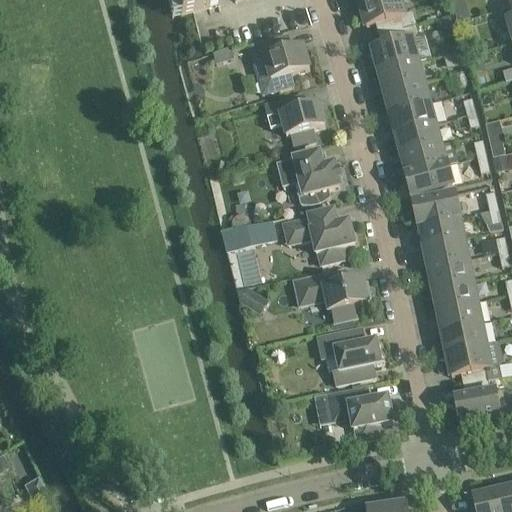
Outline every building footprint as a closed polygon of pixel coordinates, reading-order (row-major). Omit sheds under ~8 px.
[(175,0),(180,17),(219,7),(217,0),(233,0),(234,3),(246,0),(175,0)] [(375,27),(379,39),(404,32),(417,28),(413,15),(405,17),(399,0),(382,0),(360,7),(366,30),(375,27)] [(511,0),(501,0),(502,1),(505,0),(507,0),(510,11),(511,10),(511,0)] [(373,53),(379,76),(418,65),(412,43),(418,41),(419,38),(417,28),(404,32),(379,39),(382,50),(373,53)] [(287,39),(249,50),(257,77),(263,99),(294,90),(290,78),(310,73),(303,50),(291,53),(287,39)] [(230,51),(211,57),(214,68),(234,63),(230,51)] [(459,69),(468,66),(465,53),(455,55),(459,69)] [(424,86),(418,65),(379,76),(385,97),(424,86)] [(469,89),(465,75),(455,78),(459,91),(469,89)] [(385,97),(391,118),(430,107),(424,86),(385,97)] [(326,130),(319,107),(308,110),(305,98),(264,109),(269,126),(282,122),(287,141),(291,140),(294,151),(317,146),(314,133),(326,130)] [(477,117),(472,102),(463,105),(467,119),(477,117)] [(391,118),(396,139),(435,128),(430,107),(391,118)] [(471,132),(480,130),(477,117),(467,119),(471,132)] [(396,139),(402,159),(441,149),(435,128),(396,139)] [(502,143),(490,146),(494,162),(506,159),(502,143)] [(487,159),(484,144),(474,146),(477,161),(487,159)] [(407,180),(407,181),(448,169),(448,168),(447,169),(441,149),(402,159),(407,179),(407,180)] [(331,201),(329,194),(341,191),(340,184),(343,183),(340,173),(337,174),(335,167),(324,170),(320,156),(277,167),(283,191),(296,188),(301,209),(306,210),(312,210),(317,209),(322,207),(327,205),(331,201)] [(481,178),(491,176),(487,159),(477,161),(481,178)] [(508,171),(506,159),(494,162),(496,173),(508,171)] [(454,191),(448,169),(407,181),(413,202),(454,191)] [(499,213),(495,196),(486,198),(489,215),(499,213)] [(461,221),(456,199),(414,208),(419,230),(461,221)] [(492,229),(502,227),(499,213),(489,215),(492,229)] [(310,223),(284,229),(289,249),(313,243),(317,258),(319,257),(321,269),(346,263),(344,252),(355,249),(350,225),(338,228),(335,214),(309,220),(310,223)] [(233,224),(232,229),(233,235),(238,233),(252,230),(251,225),(248,220),(242,218),(237,220),(233,224)] [(424,251),(464,242),(460,222),(461,221),(419,230),(420,230),(424,251)] [(275,240),(272,225),(252,230),(238,233),(242,248),(275,240)] [(499,257),(508,255),(505,241),(496,243),(499,257)] [(424,251),(429,272),(468,263),(464,242),(424,251)] [(502,271),(511,269),(508,255),(499,257),(502,271)] [(429,272),(433,293),(473,285),(468,263),(429,272)] [(301,310),(327,304),(330,315),(333,314),(336,326),(356,322),(353,310),(367,307),(367,308),(369,307),(368,302),(371,302),(368,287),(364,287),(363,282),(362,283),(339,289),(336,277),(295,286),(301,310)] [(433,293),(438,314),(477,306),(473,285),(433,293)] [(248,292),(238,294),(241,305),(253,312),(261,299),(248,292)] [(438,314),(442,335),(482,327),(477,306),(438,314)] [(442,335),(447,356),(486,348),(482,327),(442,335)] [(362,333),(318,342),(323,363),(337,360),(340,375),(334,376),(337,389),(372,382),(370,370),(382,368),(377,344),(365,347),(362,333)] [(461,378),(463,390),(489,385),(502,382),(500,369),(502,366),(504,362),(502,353),(498,349),(495,348),(497,347),(497,346),(486,349),(486,348),(447,356),(452,380),(461,378)] [(496,396),(491,396),(489,385),(463,390),(466,401),(456,403),(461,427),(500,420),(496,396)] [(351,420),(354,434),(356,434),(358,446),(384,441),(382,429),(393,427),(389,402),(369,406),(366,393),(329,400),(334,424),(351,420)] [(0,471),(5,473),(11,470),(5,460),(0,462),(0,471)] [(36,509),(49,502),(38,481),(25,489),(36,509)] [(511,511),(511,491),(496,495),(500,511),(511,511)] [(500,511),(496,495),(475,500),(477,511),(500,511)] [(396,501),(375,504),(369,505),(369,511),(407,511),(407,507),(397,508),(396,501)]
